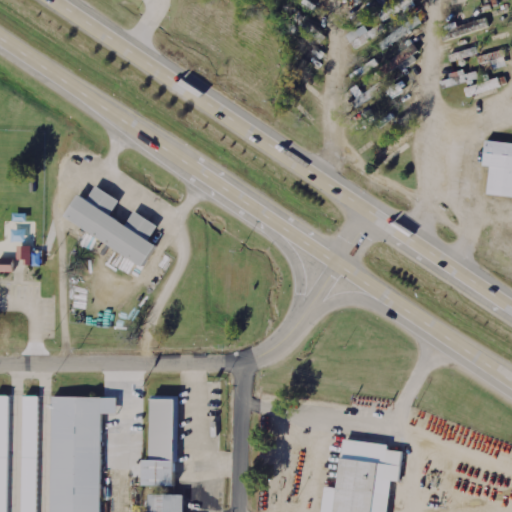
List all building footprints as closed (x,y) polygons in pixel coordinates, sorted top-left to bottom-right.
[(398,0),(381,15),(387,21),(408,4),(405,0),(398,0)] [(349,35),(357,48),(386,31),(382,24),(370,31),(366,24),(349,35)] [(504,86),(501,77),(466,88),(469,97),(504,86)] [(378,86),(365,94),(360,85),(354,88),(363,104),(382,93),(378,86)] [(511,142),(489,140),(487,166),(493,167),(490,195),(511,196),(511,142)] [(147,268),(161,246),(151,240),(160,226),(136,211),(128,224),(112,214),(121,201),(98,186),(90,199),(83,195),(68,218),(147,268)] [(34,265),(34,246),(20,245),(20,259),(27,259),(27,265),(34,265)] [(17,259),(2,259),(1,272),(17,272),(17,259)] [(0,511),(9,511),(12,393),(0,393),(0,511)] [(39,511),(41,394),(26,394),(24,511),(39,511)] [(103,511),(104,414),(119,414),(120,398),(54,397),(52,511),(103,511)] [(150,486),(180,487),(181,397),(151,397),(150,486)] [(392,511),(396,481),(403,482),(407,452),(392,450),(393,444),(347,439),(342,488),(330,487),(327,511),(392,511)] [(148,511),(185,511),(185,495),(148,495),(148,511)]
